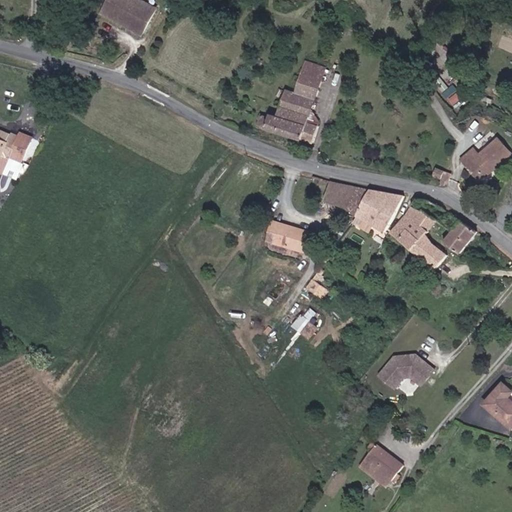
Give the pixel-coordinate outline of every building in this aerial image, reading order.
[(129,0),(108,0),(108,1),(129,14),(136,3),(129,0)] [(108,1),(99,17),(138,40),(153,14),(136,3),(129,14),(108,1)] [(302,62),(298,72),(320,80),(324,69),(302,62)] [(305,124),(320,80),(298,72),(296,78),(293,77),(290,90),(285,90),(280,106),(275,105),(270,117),(265,115),(261,126),(309,145),(316,128),(305,124)] [(28,132),(16,127),(12,134),(0,128),(0,169),(2,171),(10,154),(17,157),(28,132)] [(478,162),(491,177),(511,158),(511,144),(506,138),(488,154),(481,146),(467,158),(474,166),(478,162)] [(478,162),(474,166),(486,181),(491,177),(478,162)] [(441,173),(449,177),(453,169),(446,165),(441,173)] [(355,210),(369,219),(381,193),(342,184),(336,205),(343,208),(355,210)] [(381,193),(369,219),(391,233),(411,198),(381,193)] [(417,212),(439,223),(455,231),(449,241),(468,253),(484,233),(445,206),(425,201),(417,212)] [(439,223),(417,212),(401,238),(444,267),(452,255),(431,236),(439,223)] [(286,243),(293,225),(283,222),(277,240),(286,243)] [(322,236),(293,225),(286,243),(286,244),(315,255),(322,236)] [(379,268),(373,277),(380,282),(385,273),(379,268)] [(334,282),(327,277),(318,290),(325,295),(334,282)] [(445,281),(437,292),(444,295),(451,286),(445,281)] [(300,331),(317,312),(310,305),(293,325),(300,331)] [(310,339),(322,327),(316,322),(323,316),(319,312),(302,330),(310,339)] [(401,360),(388,377),(404,389),(412,379),(421,379),(430,386),(442,371),(425,357),(424,359),(420,356),(406,358),(403,362),(401,360)] [(509,391),(499,383),(482,405),(511,428),(511,426),(511,403),(504,397),(509,391)] [(413,460),(382,441),(372,458),(403,477),(413,460)]
